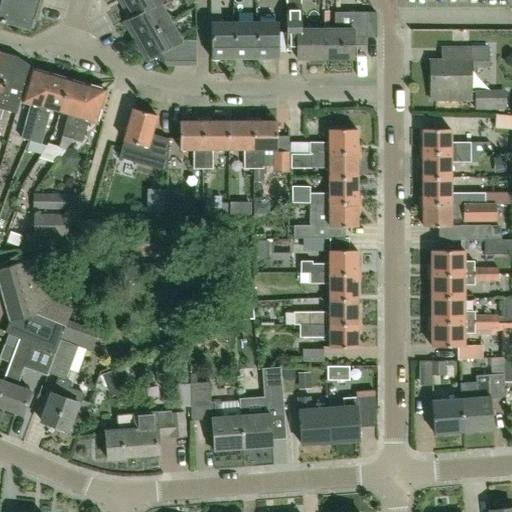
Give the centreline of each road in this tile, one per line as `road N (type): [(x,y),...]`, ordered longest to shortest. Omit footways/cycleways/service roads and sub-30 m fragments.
road 1 (residential): [(390,100),(120,76),(90,45),(68,38),(52,36),(31,50),(0,41)]
road 2 (residential): [(390,100),(394,475)]
road 3 (residential): [(122,499),(394,475)]
road 4 (residential): [(0,448),(122,499)]
road 5 (residential): [(511,21),(390,20)]
